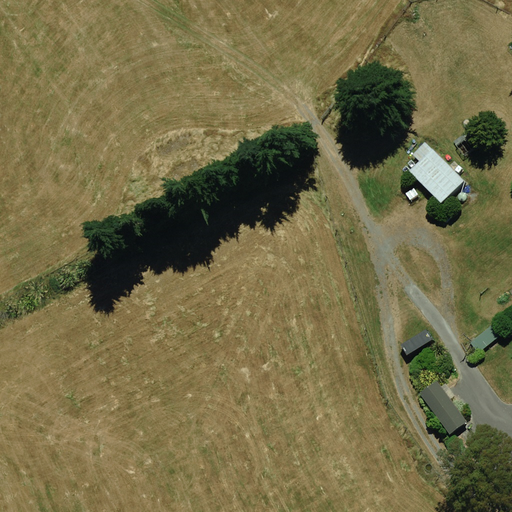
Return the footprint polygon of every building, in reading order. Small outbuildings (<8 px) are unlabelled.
[(167,137),(142,149),(148,163),(174,151),(167,137)] [(415,150),(403,162),(412,172),(403,180),(435,214),(456,194),(415,150)] [(132,154),(117,161),(136,191),(148,187),(132,154)] [(183,161),(153,174),(160,187),(189,173),(183,161)] [(511,346),(503,353),(511,365),(511,346)] [(425,385),(407,398),(438,443),(456,431),(425,385)]
